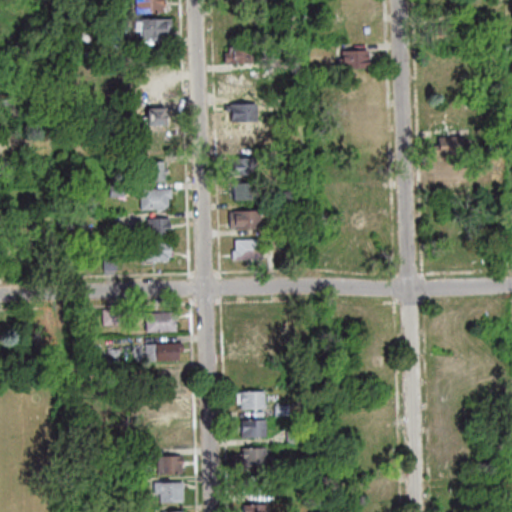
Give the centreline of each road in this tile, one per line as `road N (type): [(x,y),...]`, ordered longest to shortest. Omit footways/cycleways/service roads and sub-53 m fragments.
road 1 (residential): [(418,511),(403,0)]
road 2 (residential): [(212,511),(198,0)]
road 3 (residential): [(511,286),(0,294)]
